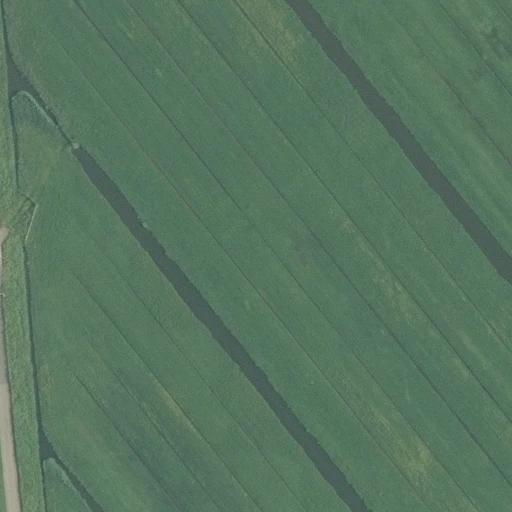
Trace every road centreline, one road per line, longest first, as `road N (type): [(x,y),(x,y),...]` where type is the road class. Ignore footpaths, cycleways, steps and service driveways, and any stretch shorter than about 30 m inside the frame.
road 1 (unclassified): [(17,511),(0,318)]
road 2 (track): [(69,134),(33,200),(0,239)]
